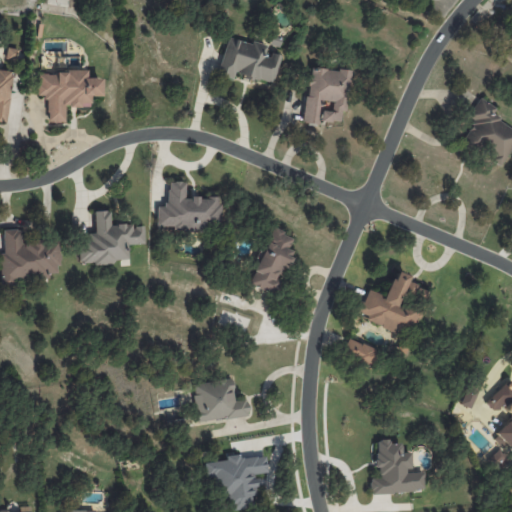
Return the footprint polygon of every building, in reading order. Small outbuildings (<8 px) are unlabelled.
[(280,55),(269,53),(268,57),(263,55),(265,46),(226,36),(216,74),(232,78),(233,74),(273,84),(280,55)] [(301,122),(318,125),(319,120),(342,123),(348,71),(308,66),(301,122)] [(10,71),(0,70),(0,121),(5,122),(10,71)] [(36,72),(36,96),(45,95),(45,121),(63,121),(63,107),(88,106),(87,96),(99,96),(99,78),(85,78),(84,71),(36,72)] [(499,166),(511,144),(511,128),(490,115),(495,107),(478,97),(467,116),(474,120),(462,139),(490,157),(489,160),(499,166)] [(155,229),(199,229),(219,223),(219,205),(216,196),(191,196),(183,198),(183,182),(166,182),(166,203),(155,207),(155,229)] [(127,260),(126,244),(142,243),(141,226),(130,226),(130,223),(108,224),(108,210),(92,211),(93,233),(87,233),(87,239),(77,240),(78,263),(127,260)] [(247,285),(271,294),(279,274),(282,275),(291,251),(286,249),(291,236),(269,228),(247,285)] [(1,230),(2,252),(0,252),(0,274),(0,280),(60,277),(58,239),(19,242),(18,229),(1,230)] [(383,296),(365,289),(356,312),(366,316),(364,320),(409,337),(418,311),(396,302),(406,276),(392,270),(383,296)] [(377,351),(347,337),(339,354),(370,368),(377,351)] [(190,384),(196,423),(247,414),(244,398),(233,400),(229,378),(190,384)] [(508,448),(511,444),(511,385),(506,379),(483,403),(493,412),(497,408),(508,418),(493,433),(508,448)] [(469,408),(478,389),(467,384),(458,404),(469,408)] [(422,490),(421,470),(410,471),(409,452),(400,453),(399,443),(388,443),(388,439),(373,440),(375,468),(376,467),(377,477),(368,477),(369,493),(422,490)] [(263,456),(237,458),(237,454),(224,455),(224,460),(203,462),(204,477),(216,476),(219,510),(251,507),(250,495),(255,494),(253,474),(265,472),(263,456)]
